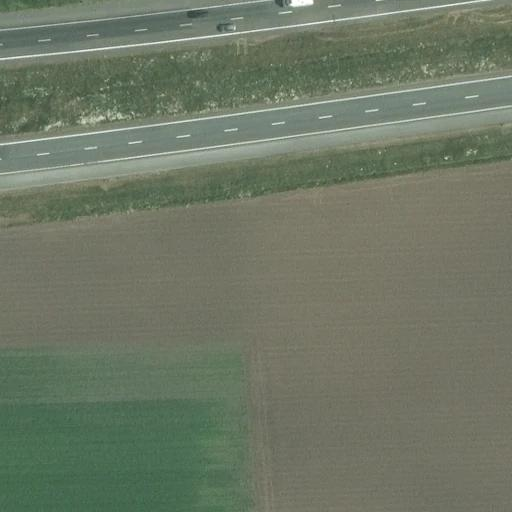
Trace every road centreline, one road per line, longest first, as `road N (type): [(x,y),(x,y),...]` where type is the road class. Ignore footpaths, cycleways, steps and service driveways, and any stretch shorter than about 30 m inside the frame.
road 1 (motorway): [(0,158),(511,90)]
road 2 (motorway): [(384,0),(0,42)]
